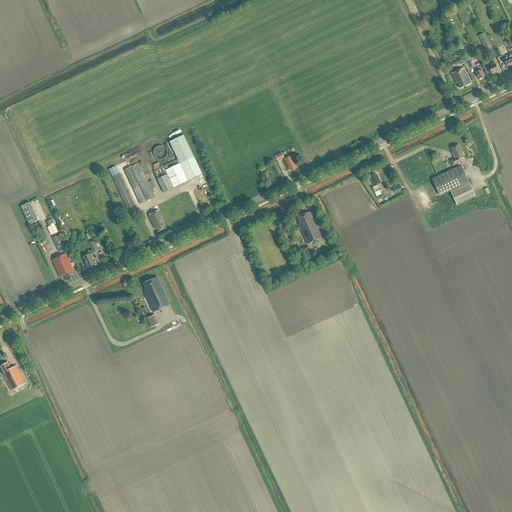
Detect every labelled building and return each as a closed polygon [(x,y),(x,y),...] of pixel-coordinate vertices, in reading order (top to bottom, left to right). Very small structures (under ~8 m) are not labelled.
[(485,33),(479,36),(486,50),(492,47),(485,33)] [(488,68),(491,74),(498,71),(494,62),(491,64),(492,66),(488,68)] [(479,71),(475,73),(479,80),(485,77),(481,70),(482,70),(480,66),(478,68),(479,71)] [(457,83),(460,89),(471,84),(464,68),(452,74),(456,84),(457,83)] [(170,142),(178,160),(189,183),(202,177),(184,136),(170,142)] [(457,164),(459,167),(432,179),(440,196),(450,191),(457,205),(475,197),(461,166),(460,166),(459,163),(461,162),(460,159),(464,157),(459,145),(451,149),(454,155),(453,155),(454,159),(450,161),(453,166),(457,164)] [(289,170),(291,169),(291,171),(297,168),(292,156),(284,160),(289,170)] [(155,171),(153,171),(164,194),(189,183),(178,160),(177,160),(176,157),(165,162),(166,165),(160,168),(159,166),(153,168),(155,171)] [(276,162),(272,164),(277,175),(281,173),(276,162)] [(139,163),(124,170),(141,204),(146,202),(145,199),(137,183),(138,182),(147,201),(155,197),(154,196),(148,183),(140,166),(139,163)] [(109,169),(122,197),(128,210),(135,206),(120,173),(119,173),(116,166),(109,169)] [(261,173),(264,179),(265,179),(266,182),(271,180),(269,176),(269,175),(267,171),(266,171),(264,168),(260,170),(262,173),(261,173)] [(372,188),(375,193),(381,190),(379,185),(381,183),(377,175),(375,175),(374,174),(370,176),(371,177),(370,178),(374,187),(372,188)] [(400,186),(392,189),(395,194),(402,191),(400,186)] [(30,202),(21,206),(29,225),(39,220),(30,202)] [(162,217),(159,210),(148,215),(154,227),(156,226),(159,232),(166,229),(163,223),(164,222),(161,217),(162,217)] [(300,229),(308,245),(322,238),(310,212),(297,218),(300,224),(298,224),(300,229)] [(53,237),(60,253),(65,250),(58,235),(53,237)] [(89,243),(94,252),(99,249),(95,240),(89,243)] [(314,258),(309,246),(302,249),(307,261),(314,258)] [(64,276),(67,281),(75,278),(73,272),(74,271),(72,268),(72,267),(66,254),(52,260),(60,277),(64,276)] [(83,258),(88,268),(95,264),(90,254),(83,258)] [(145,295),(153,312),(170,305),(157,277),(144,284),(146,289),(145,290),(147,294),(145,295)] [(147,319),(152,328),(159,324),(155,315),(147,319)] [(124,333),(126,338),(148,328),(145,323),(124,333)] [(0,367),(2,372),(11,391),(25,384),(16,366),(11,369),(8,363),(0,366),(0,367)]
